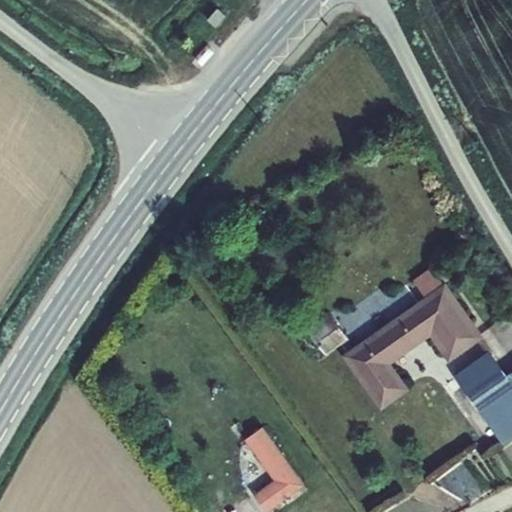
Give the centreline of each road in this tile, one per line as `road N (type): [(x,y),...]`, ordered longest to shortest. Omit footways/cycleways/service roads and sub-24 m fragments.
road 1 (secondary): [(176,153),(0,411)]
road 2 (unclassified): [(372,0),(511,252)]
road 3 (unclassified): [(0,21),(176,153)]
road 4 (secondary): [(306,0),(176,153)]
